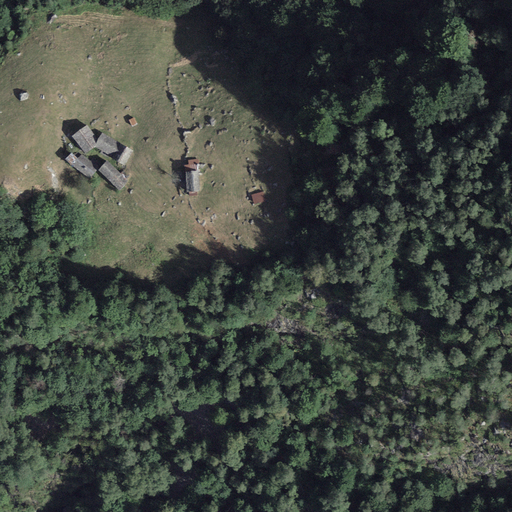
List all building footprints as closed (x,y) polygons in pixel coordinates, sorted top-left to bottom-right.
[(97,139),(87,125),(71,136),(85,155),(95,147),(124,164),(132,150),(102,131),(97,139)] [(78,158),(72,153),(67,159),(89,177),(100,164),(92,157),(90,160),(82,153),(78,158)] [(129,180),(107,159),(98,169),(119,190),(129,180)] [(199,170),(186,171),(187,191),(200,191),(199,170)] [(264,191),(252,195),(254,204),(266,201),(264,191)]
